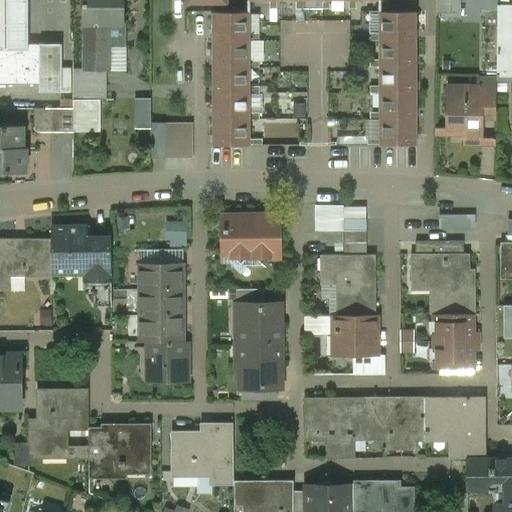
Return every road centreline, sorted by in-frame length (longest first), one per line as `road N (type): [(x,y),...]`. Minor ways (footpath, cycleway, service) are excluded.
road 1 (residential): [(298,407),(298,468),(455,466),(456,511)]
road 2 (residential): [(0,337),(89,338),(100,349),(101,408),(199,408)]
road 3 (residential): [(197,177),(199,408)]
road 4 (residential): [(297,379),(295,175)]
road 5 (residential): [(393,379),(390,176)]
road 6 (residential): [(197,177),(0,195)]
road 7 (residential): [(489,379),(485,206)]
road 8 (residential): [(425,18),(424,181)]
road 9 (residential): [(318,175),(320,35)]
road 10 (residential): [(198,40),(197,177)]
